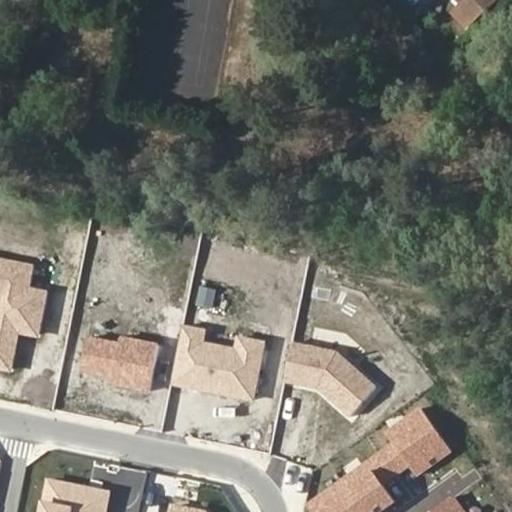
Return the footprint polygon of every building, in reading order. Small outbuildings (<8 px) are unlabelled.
[(464,0),(456,14),(481,29),(498,0),(464,0)] [(37,258),(0,250),(0,364),(16,367),(24,329),(43,333),(54,283),(33,279),(37,258)] [(268,343),(182,326),(170,384),(256,401),(268,343)] [(312,345),(290,341),(282,384),(320,392),(354,419),(378,389),(354,370),(368,352),(347,335),(316,329),(312,345)] [(156,344),(91,333),(85,369),(150,380),(156,344)] [(382,511),(392,505),(380,488),(407,469),(414,479),(449,455),(418,411),(383,436),(391,447),(304,509),(306,511),(382,511)] [(107,511),(111,494),(47,481),(41,511),(107,511)] [(458,511),(451,500),(434,511),(458,511)]
